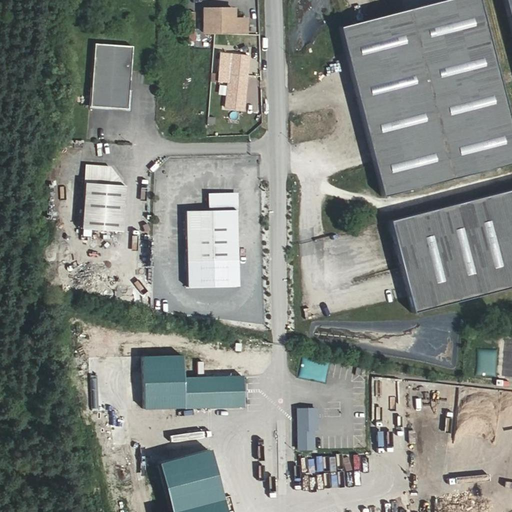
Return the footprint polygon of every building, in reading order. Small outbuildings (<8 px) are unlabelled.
[(511,116),(480,0),(433,0),(339,26),(385,194),(511,160),(511,116)] [(235,8),(201,8),(200,32),(245,33),(245,18),(235,17),(235,8)] [(131,43),(92,41),(88,107),(128,110),(131,43)] [(224,107),(243,110),(247,56),(228,54),(226,67),(220,66),(218,82),(226,84),(224,107)] [(257,87),(258,76),(248,76),(247,86),(257,87)] [(107,167),(83,165),(78,228),(118,231),(121,185),(107,167)] [(511,185),(392,219),(417,310),(511,284),(511,185)] [(234,193),(209,194),(209,260),(235,259),(234,193)] [(243,406),(242,376),(227,376),(184,378),(183,357),(144,358),(146,409),(228,406),(243,406)] [(297,409),(297,430),(316,429),(315,414),(309,414),(309,409),(297,409)] [(312,434),(297,434),(297,449),(312,449),(312,434)] [(161,463),(174,511),(228,511),(212,449),(161,463)]
